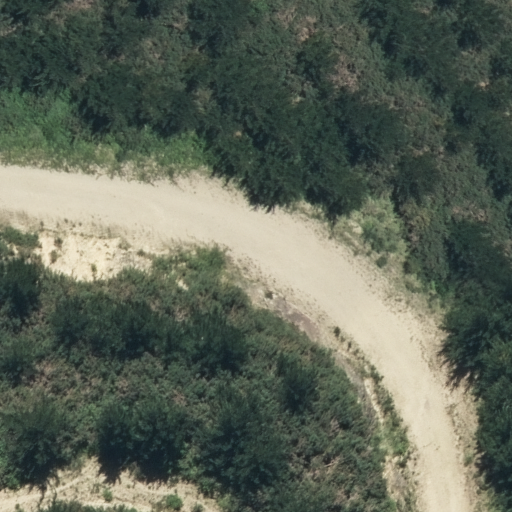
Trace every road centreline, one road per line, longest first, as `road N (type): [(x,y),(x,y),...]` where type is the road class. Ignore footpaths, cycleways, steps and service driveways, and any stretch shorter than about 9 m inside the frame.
road 1 (track): [(452,511),(454,461),(419,363),(357,278),(226,207),(0,178)]
road 2 (track): [(0,507),(80,485),(118,484),(156,487),(205,511)]
